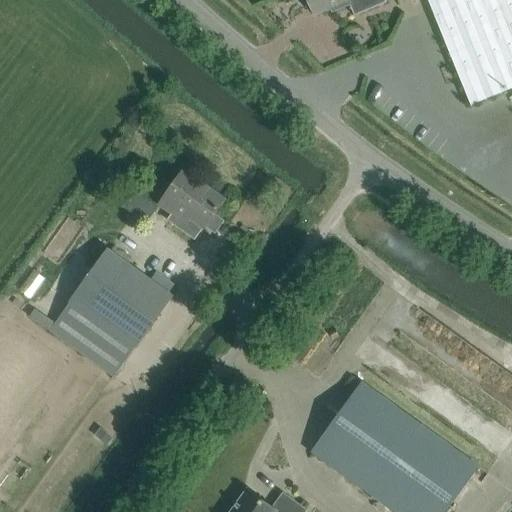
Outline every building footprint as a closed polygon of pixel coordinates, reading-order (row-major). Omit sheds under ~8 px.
[(387,2),(385,0),(303,0),(305,5),(309,4),(314,14),(330,8),(332,12),(354,3),(358,13),(387,2)] [(511,0),(428,0),(471,105),(511,87),(511,0)] [(214,213),(224,199),(184,170),(160,204),(173,213),(177,207),(204,226),(205,225),(215,233),(225,220),(214,213)] [(134,189),(123,205),(147,223),(159,208),(134,189)] [(114,376),(173,295),(109,248),(50,329),(114,376)] [(336,329),(330,331),(334,341),(340,339),(336,329)] [(511,373),(483,355),(471,373),(496,390),(492,395),(511,408),(511,373)] [(445,511),(478,466),(362,382),(312,451),(396,511),(445,511)] [(305,511),(308,509),(283,491),(272,507),(248,489),(231,511),(305,511)]
